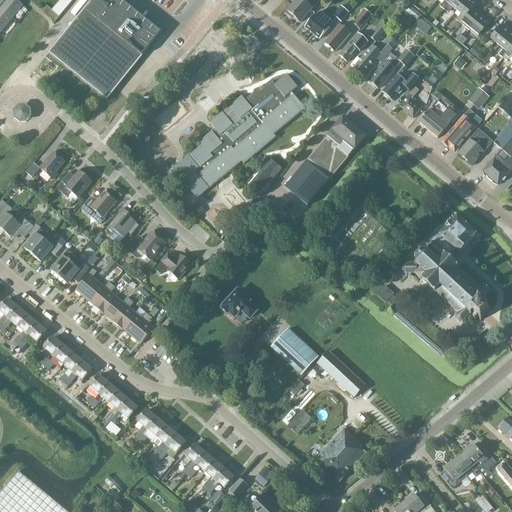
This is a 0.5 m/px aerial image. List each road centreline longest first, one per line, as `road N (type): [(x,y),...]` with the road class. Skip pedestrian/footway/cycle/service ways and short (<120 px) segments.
road 1 (residential): [(336,511),(209,407),(130,384),(0,273)]
road 2 (tertiary): [(511,225),(242,0)]
road 3 (residential): [(213,259),(33,91),(10,91),(0,103)]
road 4 (tertiary): [(336,511),(511,362)]
